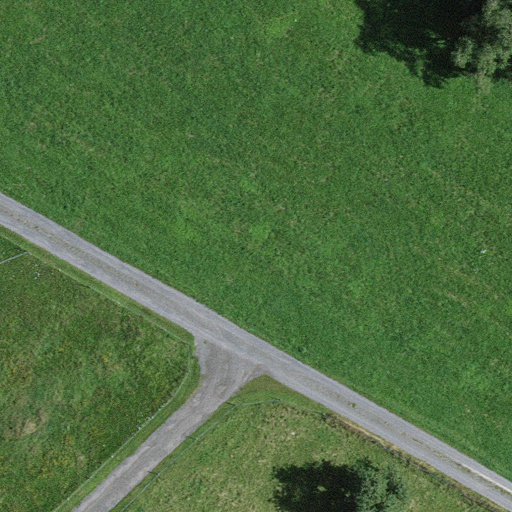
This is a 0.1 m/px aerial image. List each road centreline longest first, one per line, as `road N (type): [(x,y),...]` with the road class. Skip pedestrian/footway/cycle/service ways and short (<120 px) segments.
road 1 (track): [(511,501),(0,210)]
road 2 (track): [(287,373),(213,398),(88,511)]
